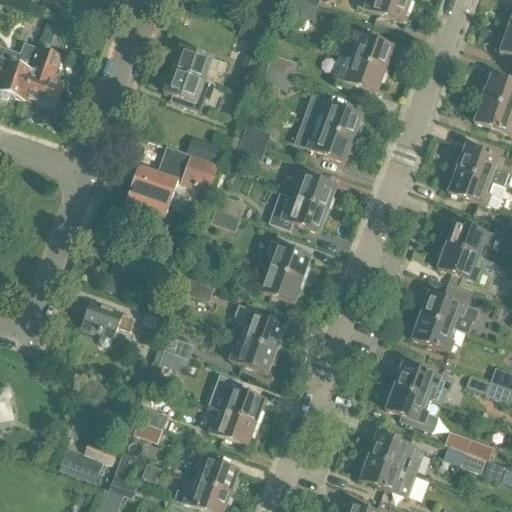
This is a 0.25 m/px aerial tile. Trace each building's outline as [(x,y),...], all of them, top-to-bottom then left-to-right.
[(321,0),(293,0),(293,1),(318,10),(321,0)] [(370,0),(370,3),(367,2),(363,13),(402,27),(411,4),(398,0),(370,0)] [(288,15),(312,25),(318,10),(293,1),(288,15)] [(238,38),(267,48),(272,33),(244,22),(238,38)] [(511,33),(507,32),(498,56),(511,60),(511,33)] [(385,75),(388,76),(393,63),(390,62),(393,52),(354,37),(352,41),(350,41),(342,44),(337,58),(348,62),(385,75)] [(27,90),(40,52),(23,47),(20,57),(0,50),(0,82),(1,83),(0,87),(0,96),(0,100),(7,102),(9,100),(24,105),(24,103),(25,103),(29,91),(27,90)] [(180,51),(172,74),(213,88),(218,76),(223,78),(227,68),(180,51)] [(29,91),(25,103),(54,114),(55,112),(58,113),(61,108),(62,104),(59,99),(63,90),(65,90),(68,83),(52,77),(54,72),(57,73),(61,60),(40,52),(27,90),(29,91)] [(297,67),(272,58),(267,72),(292,81),(297,67)] [(341,72),(337,83),(376,98),(380,88),(384,89),(388,76),(385,75),(348,62),(344,73),(341,72)] [(262,86),(286,95),(292,81),(267,72),(262,86)] [(172,99),(171,102),(169,106),(200,117),(205,104),(209,105),(215,89),(213,88),(172,74),(164,96),(172,99)] [(511,87),(490,79),(481,103),(511,113),(511,87)] [(511,113),(481,103),(473,126),(511,140),(511,113)] [(317,106),(310,128),(317,130),(357,145),(362,132),(358,130),(362,120),(322,106),(321,108),(317,106)] [(271,138),(246,128),(241,144),(265,152),(271,138)] [(357,145),(317,130),(312,142),(309,141),(305,152),(345,167),(349,157),(352,158),(357,145)] [(197,143),(192,159),(213,167),(219,150),(197,143)] [(236,157),(261,166),(265,152),(241,144),(236,157)] [(464,149),(455,173),(503,191),(511,166),(511,165),(480,153),(479,155),(464,149)] [(217,170),(186,159),(165,152),(156,178),(138,172),(125,208),(165,222),(178,185),(181,186),(180,190),(207,199),(217,170)] [(447,197),(487,212),(488,209),(497,212),(505,191),(503,191),(455,173),(447,197)] [(296,176),(292,188),(295,189),(291,201),(331,215),(336,202),(332,201),(336,191),(296,176)] [(245,208),(220,199),(215,213),(240,222),(245,208)] [(284,212),(280,223),(319,237),(323,227),(326,228),(331,215),(291,201),(286,213),(284,212)] [(210,228),(235,237),(240,222),(215,213),(210,228)] [(493,240),(453,226),(444,249),(481,263),(486,251),(489,252),(493,240)] [(271,247),(266,258),(269,260),(265,271),(305,286),(310,273),(307,272),(310,262),(271,247)] [(481,263),(444,249),(436,273),(476,287),(480,276),(477,274),(481,263)] [(219,279),(195,270),(190,284),(214,293),(219,279)] [(258,282),(254,293),(294,308),(297,298),(301,299),(305,286),(265,271),(260,283),(258,282)] [(184,298),(209,307),(214,293),(190,284),(184,298)] [(455,333),(467,337),(471,325),(474,326),(478,314),(466,310),(466,311),(427,296),(419,320),(455,333)] [(101,338),(99,345),(101,350),(106,351),(111,349),(113,342),(115,342),(118,333),(129,337),(135,323),(123,319),(90,307),(81,331),(101,338)] [(244,330),(239,342),(280,357),(284,344),(281,342),(285,332),(270,327),(272,321),(238,309),(234,319),(236,327),(244,330)] [(141,329),(147,331),(144,338),(155,342),(158,334),(162,336),(167,324),(145,317),(141,329)] [(455,333),(419,320),(410,343),(450,358),(454,346),(451,345),(455,333)] [(156,352),(164,355),(189,364),(194,349),(169,340),(167,345),(160,342),(156,352)] [(232,353),(228,364),(267,379),(271,369),(275,370),(280,357),(239,342),(235,354),(232,353)] [(158,369),(183,378),(189,364),(164,355),(158,369)] [(429,404),(442,408),(446,396),(448,396),(453,384),(438,379),(438,380),(401,367),(393,390),(429,404)] [(511,377),(495,372),(489,386),(511,394),(511,377)] [(465,391),(485,398),(484,400),(509,409),(511,400),(511,394),(489,386),(489,387),(469,379),(465,391)] [(214,398),(224,403),(219,415),(256,428),(264,405),(218,388),(214,398)] [(429,404),(393,390),(384,414),(424,428),(428,417),(425,416),(429,404)] [(0,425),(11,423),(7,402),(8,401),(8,400),(9,399),(8,394),(7,392),(5,391),(1,391),(0,391),(0,425)] [(138,425),(163,434),(168,420),(143,411),(138,425)] [(215,427),(212,426),(208,436),(248,451),(256,428),(219,415),(215,427)] [(133,440),(157,448),(163,434),(138,425),(133,440)] [(448,435),(443,449),(464,457),(469,442),(448,435)] [(415,452),(376,438),(367,461),(415,479),(423,456),(415,452)] [(494,451),(469,442),(464,457),(488,466),(488,465),(494,451)] [(84,458),(98,464),(103,452),(89,447),(84,458)] [(488,466),(464,457),(462,461),(446,455),(443,464),(459,469),(459,471),(501,486),(501,485),(511,489),(511,477),(505,475),(506,472),(488,465),(488,466)] [(66,479),(93,488),(93,487),(98,488),(104,470),(109,472),(113,462),(102,459),(100,465),(73,456),(66,479)] [(112,479),(114,480),(108,494),(133,503),(138,489),(124,484),(132,464),(120,459),(112,479)] [(195,472),(198,473),(193,485),(230,499),(238,476),(199,461),(195,472)] [(367,461),(358,485),(398,499),(406,502),(415,479),(367,461)] [(186,497),(177,494),(173,504),(194,511),(225,511),(230,499),(193,485),(189,496),(189,497),(186,496),(186,497)] [(133,503),(108,494),(101,511),(118,511),(123,500),(133,504),(133,503)]
